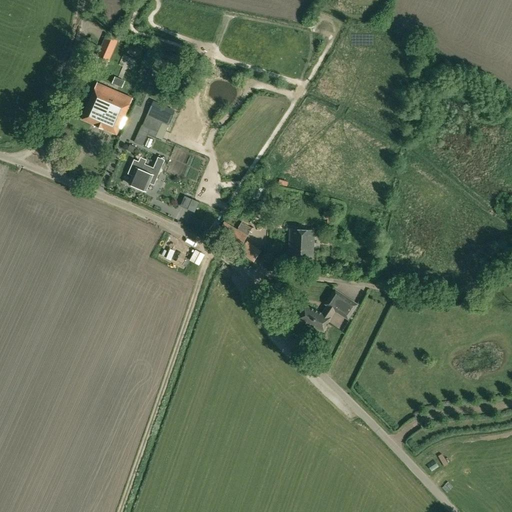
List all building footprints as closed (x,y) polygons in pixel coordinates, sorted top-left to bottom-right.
[(100,47),(96,56),(109,61),(113,52),(100,47)] [(87,70),(95,73),(98,66),(90,62),(87,70)] [(115,77),(112,84),(122,87),(125,81),(115,77)] [(82,119),(117,134),(132,98),(97,83),(82,119)] [(179,87),(176,94),(184,98),(187,91),(179,87)] [(153,101),(147,115),(169,124),(169,123),(172,117),(175,111),(161,105),(153,101)] [(142,125),(135,142),(143,145),(148,134),(155,137),(157,132),(142,125)] [(145,164),(147,159),(140,157),(138,161),(134,159),(127,174),(133,176),(129,184),(146,191),(150,183),(154,185),(165,159),(158,156),(153,167),(145,164)] [(192,199),(188,210),(195,212),(199,202),(192,199)] [(256,214),(252,221),(259,225),(263,218),(256,214)] [(215,238),(238,252),(248,236),(225,222),(215,238)] [(242,222),(238,228),(248,234),(252,228),(242,222)] [(289,257),(312,258),(313,230),(290,229),(289,257)] [(256,248),(248,259),(253,262),(261,251),(256,248)] [(297,318),(297,319),(324,332),(331,317),(335,310),(347,318),(357,304),(335,290),(326,304),(327,305),(322,313),(304,304),(300,313),(298,312),(298,313),(299,313),(297,318),(296,317),(297,318)] [(433,460),(427,465),(432,472),(438,467),(433,460)]
